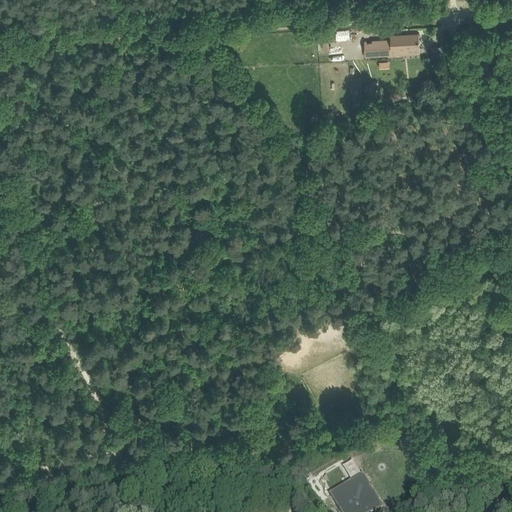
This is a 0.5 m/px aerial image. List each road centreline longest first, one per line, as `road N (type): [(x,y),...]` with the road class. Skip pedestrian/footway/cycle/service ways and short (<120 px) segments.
road 1 (unclassified): [(511,9),(354,24)]
road 2 (track): [(354,24),(214,32)]
